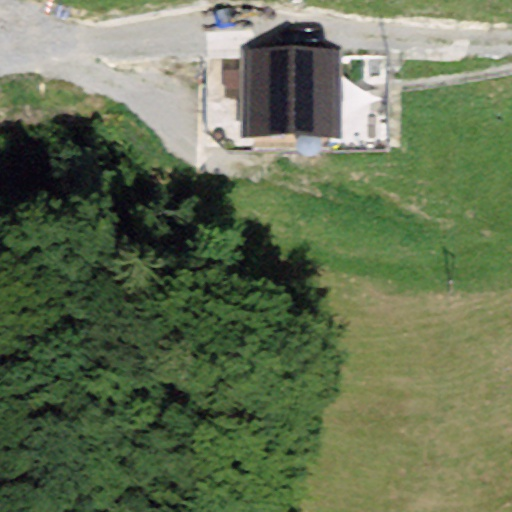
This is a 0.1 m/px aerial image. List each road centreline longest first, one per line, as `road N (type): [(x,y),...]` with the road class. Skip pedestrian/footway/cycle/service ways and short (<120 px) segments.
road 1 (track): [(0,47),(235,36),(511,43)]
road 2 (track): [(46,45),(192,131)]
